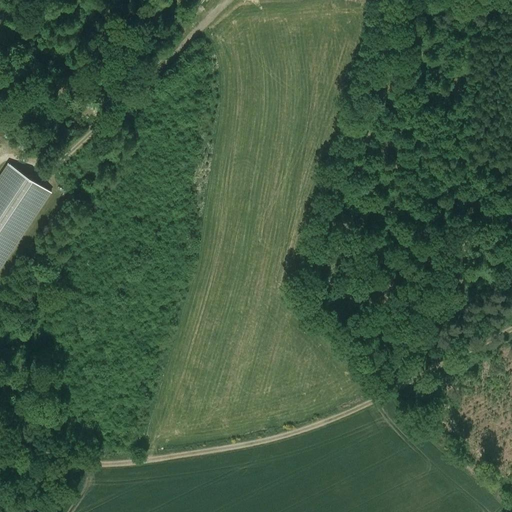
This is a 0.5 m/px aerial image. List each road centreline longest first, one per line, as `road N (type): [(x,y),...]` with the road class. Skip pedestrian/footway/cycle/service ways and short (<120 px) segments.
road 1 (track): [(511,330),(280,439),(102,463),(0,436)]
road 2 (track): [(0,164),(12,158),(42,175),(239,0)]
